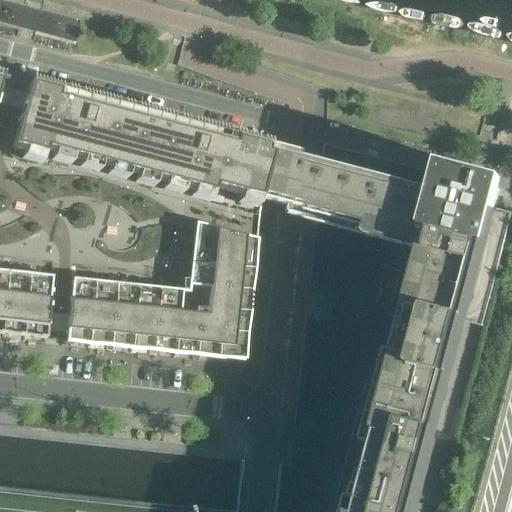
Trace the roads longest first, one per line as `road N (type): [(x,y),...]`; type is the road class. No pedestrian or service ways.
road 1 (residential): [(269,413),(300,126),(0,46)]
road 2 (residential): [(269,413),(0,384)]
